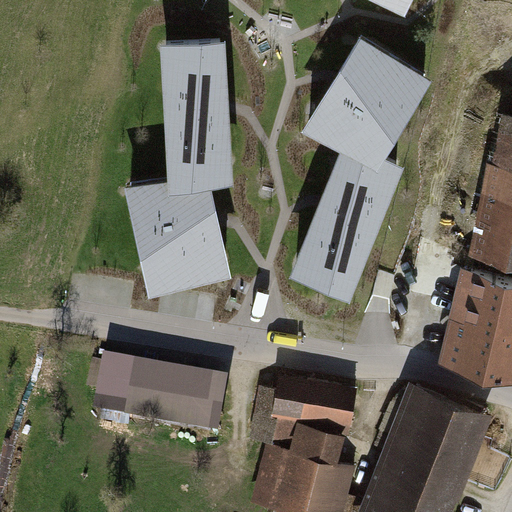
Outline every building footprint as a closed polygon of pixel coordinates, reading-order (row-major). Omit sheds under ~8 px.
[(347,141),(378,156),(432,71),(361,27),(303,120),(347,141)] [(220,39),(167,41),(173,179),(206,175),(228,172),(220,39)] [(511,115),(501,113),(487,185),(511,189),(511,115)] [(378,156),(347,141),(298,266),(349,286),(398,166),(378,156)] [(206,175),(173,179),(132,184),(153,282),(225,264),(206,175)] [(511,189),(487,185),(473,251),(511,258),(511,189)] [(511,275),(472,266),(466,294),(453,348),(450,359),(511,374),(511,275)] [(385,271),(373,308),(386,312),(398,275),(385,271)] [(228,380),(104,358),(95,412),(219,433),(228,380)] [(261,383),(248,436),(265,440),(251,499),(305,511),(343,511),(356,460),(340,456),(357,388),(280,370),(276,386),(261,383)] [(403,378),(375,448),(459,482),(487,413),(403,378)] [(446,511),(459,482),(375,448),(348,511),(446,511)]
